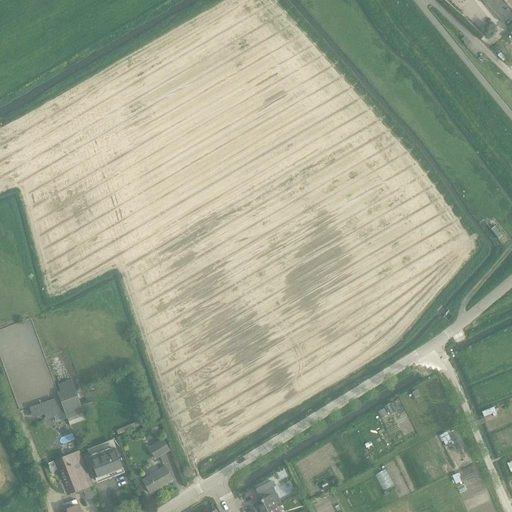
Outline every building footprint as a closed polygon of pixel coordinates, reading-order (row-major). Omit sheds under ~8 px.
[(483,0),(501,22),(511,13),(511,11),(502,0),(483,0)] [(464,37),(461,40),(464,43),(463,44),(467,47),(471,43),(464,37)] [(494,227),(491,229),(498,239),(502,236),(494,227)] [(58,415),(60,420),(67,418),(74,415),(93,409),(90,403),(80,406),(71,381),(58,385),(61,393),(58,394),(60,399),(54,400),(54,399),(29,407),(33,419),(44,415),(45,419),(58,415)] [(74,415),(67,418),(69,425),(77,423),(74,415)] [(149,448),(155,459),(169,450),(163,440),(149,448)] [(99,482),(123,473),(114,448),(89,457),(99,482)] [(78,455),(56,463),(68,494),(89,486),(78,455)] [(172,480),(168,472),(165,467),(142,480),(149,493),(172,480)] [(386,469),(376,474),(383,490),(394,484),(386,469)] [(264,499),(252,504),(255,511),(263,511),(276,506),(276,505),(280,503),(275,494),(272,488),(275,486),(273,482),(271,481),(258,488),(264,499)] [(66,508),(78,503),(77,499),(65,503),(66,508)]
